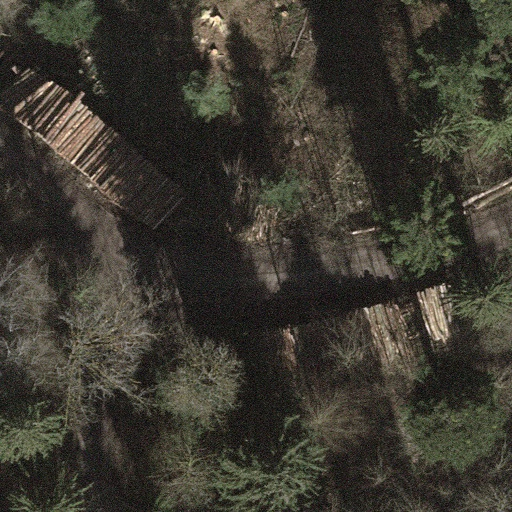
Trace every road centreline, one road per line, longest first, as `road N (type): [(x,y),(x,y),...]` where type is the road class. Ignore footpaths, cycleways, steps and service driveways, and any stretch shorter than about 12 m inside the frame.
road 1 (track): [(108,511),(97,383),(134,298),(209,276),(299,276),(420,252),(511,220)]
road 2 (track): [(134,298),(81,214),(0,142)]
